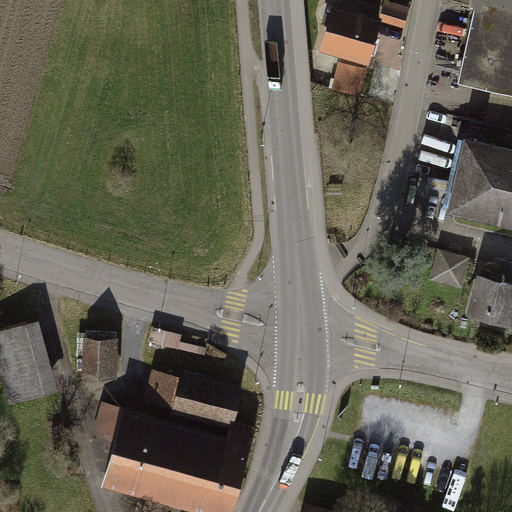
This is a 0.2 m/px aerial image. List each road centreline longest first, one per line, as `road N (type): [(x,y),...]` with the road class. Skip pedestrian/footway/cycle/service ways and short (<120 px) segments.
road 1 (residential): [(428,0),(380,227),(349,255),(299,276)]
road 2 (residential): [(0,249),(304,332)]
road 3 (tertiary): [(299,276),(276,0)]
road 4 (residential): [(304,332),(511,378)]
road 5 (tertiary): [(260,511),(302,405),(304,332)]
road 6 (unknown): [(388,200),(511,231)]
